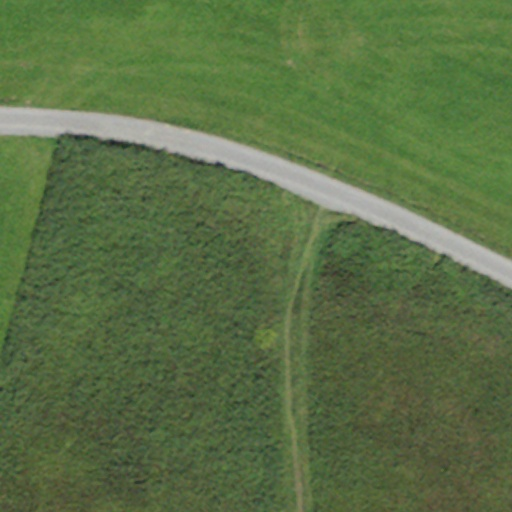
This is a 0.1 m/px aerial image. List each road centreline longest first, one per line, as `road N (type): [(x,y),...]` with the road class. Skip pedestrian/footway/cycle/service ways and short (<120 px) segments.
road 1 (track): [(0,122),(100,125),(195,144),(305,182),(511,279)]
road 2 (track): [(300,511),(288,334),(305,182)]
